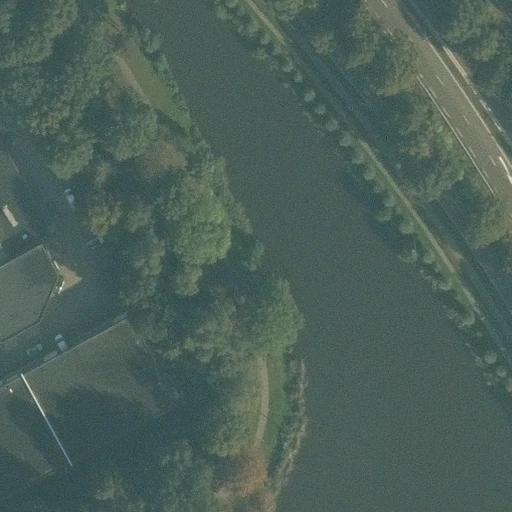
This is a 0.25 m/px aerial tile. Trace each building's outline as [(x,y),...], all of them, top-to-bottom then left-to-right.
[(0,215),(34,197),(11,157),(12,143),(7,142),(4,144),(0,146),(0,215)] [(0,259),(9,254),(6,249),(49,225),(48,224),(41,210),(41,196),(36,196),(34,197),(0,215),(0,259)] [(0,259),(0,286),(21,325),(40,315),(58,268),(41,237),(9,254),(0,259)] [(0,286),(0,335),(2,336),(21,325),(0,286)] [(127,311),(92,330),(140,417),(175,398),(127,311)] [(92,330),(57,349),(105,437),(140,417),(92,330)] [(22,368),(20,366),(71,458),(70,456),(105,437),(57,349),(22,368)] [(0,380),(0,411),(35,475),(69,456),(70,459),(71,458),(20,366),(21,369),(0,380)] [(0,494),(35,475),(0,411),(0,494)]
